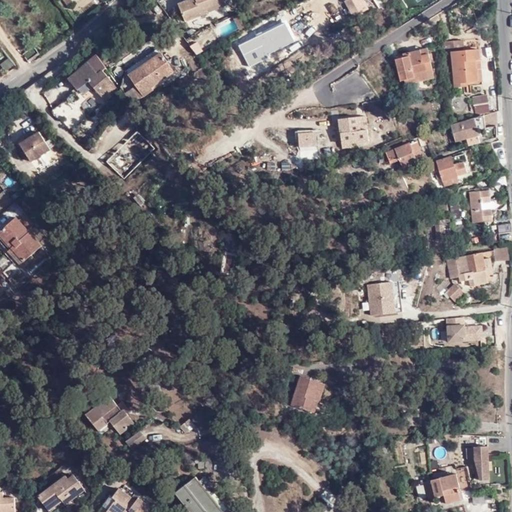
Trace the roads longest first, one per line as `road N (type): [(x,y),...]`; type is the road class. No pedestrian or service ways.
road 1 (unknown): [(444,0),(298,121)]
road 2 (unclassified): [(511,165),(504,0)]
road 3 (tertiary): [(116,0),(0,98)]
